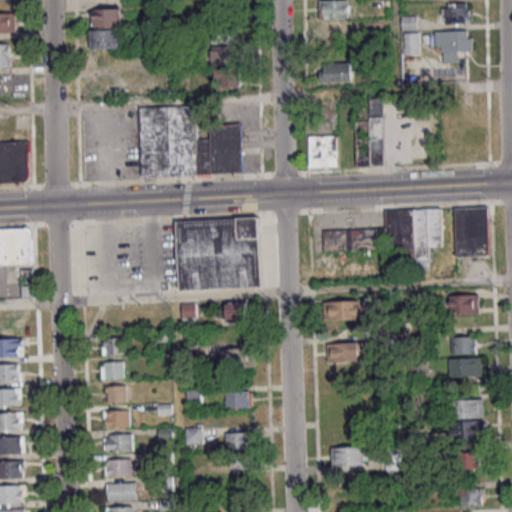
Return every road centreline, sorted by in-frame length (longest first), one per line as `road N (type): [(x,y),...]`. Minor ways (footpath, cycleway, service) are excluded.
road 1 (tertiary): [(0,208),(511,183)]
road 2 (residential): [(284,194),(294,511)]
road 3 (residential): [(65,511),(55,206)]
road 4 (residential): [(50,0),(55,206)]
road 5 (residential): [(284,194),(279,0)]
road 6 (residential): [(507,0),(511,160)]
